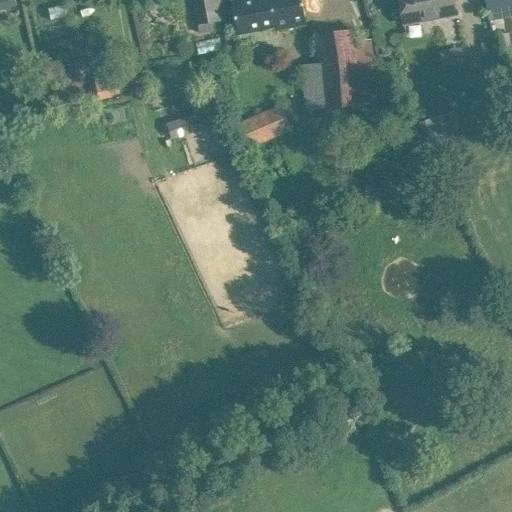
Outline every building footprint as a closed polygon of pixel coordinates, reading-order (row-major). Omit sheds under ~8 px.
[(61,0),(63,12),(77,10),(76,0),(61,0)] [(221,19),(228,18),(223,0),(194,0),(199,19),(192,21),(194,32),(222,27),(221,19)] [(235,0),(231,1),(238,35),(275,27),(276,30),(306,24),(301,0),(235,0)] [(453,0),(399,0),(404,24),(456,14),(453,0)] [(511,0),(485,0),(489,20),(491,20),(503,18),(511,16),(511,0)] [(315,33),(317,53),(318,64),(301,65),(305,111),(362,105),(377,104),(374,73),(372,53),(356,55),(352,29),(315,33)] [(511,55),(508,32),(495,35),(501,73),(511,71),(511,55)] [(490,41),(481,42),(483,58),(493,57),(490,41)] [(466,62),(463,46),(439,50),(442,66),(466,62)] [(99,100),(123,94),(116,70),(93,77),(99,100)] [(506,95),(470,106),(475,123),(511,112),(506,95)] [(250,147),(291,128),(280,104),(239,123),(250,147)]
